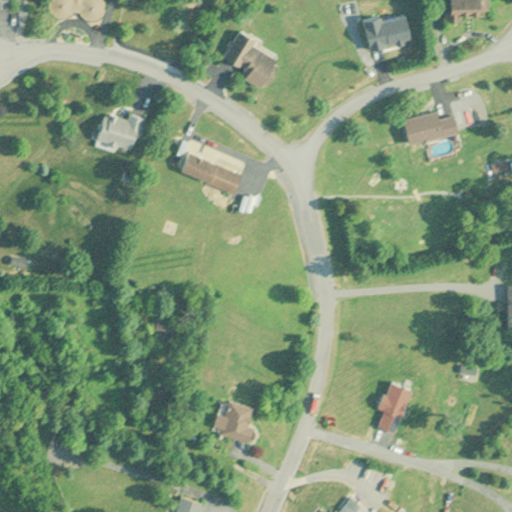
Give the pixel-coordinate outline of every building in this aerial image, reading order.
[(51,0),(51,16),(104,17),(103,0),(51,0)] [(226,56),(245,65),(241,75),(266,86),(282,51),(237,31),(226,56)] [(105,108),(96,142),(134,152),(144,118),(105,108)] [(410,140),(459,130),(456,113),(440,116),(439,109),(404,116),(410,140)] [(235,191),(243,171),(188,151),(181,170),(235,191)] [(155,328),(177,333),(180,322),(158,317),(155,328)] [(411,386),(390,380),(382,407),(385,408),(380,425),(398,430),(411,386)] [(245,441),(257,409),(231,399),(219,431),(245,441)] [(366,511),(369,508),(349,493),(333,511),(366,511)] [(200,511),(203,501),(179,495),(175,511),(200,511)]
